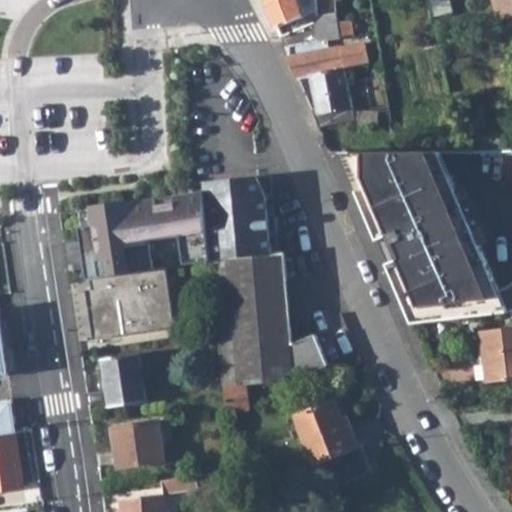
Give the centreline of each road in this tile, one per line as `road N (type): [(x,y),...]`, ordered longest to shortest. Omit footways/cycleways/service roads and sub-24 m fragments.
road 1 (residential): [(200,0),(233,22),(268,80),(407,400),(473,511)]
road 2 (residential): [(19,99),(71,511)]
